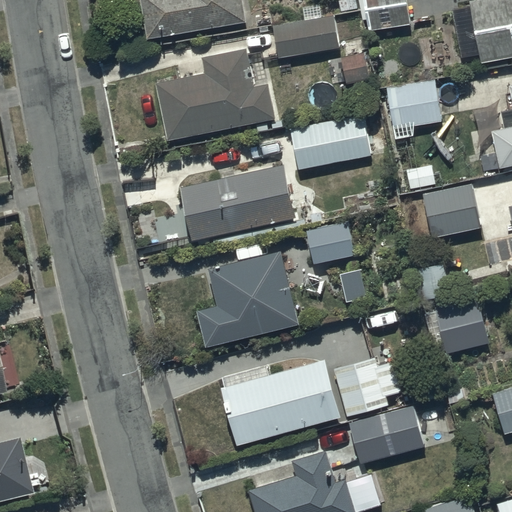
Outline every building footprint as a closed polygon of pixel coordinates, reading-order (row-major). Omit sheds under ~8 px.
[(136,0),(142,38),(242,21),(238,0),(136,0)] [(407,24),(403,0),(360,0),(365,30),(407,24)] [(476,62),(511,54),(511,0),(463,0),(464,5),(448,9),(457,56),(473,53),(476,62)] [(273,25),(279,58),(341,48),(335,14),(273,25)] [(201,72),(151,83),(162,139),(270,116),(263,82),(250,85),(242,47),(198,57),(201,72)] [(362,52),(337,57),(341,83),(367,79),(362,52)] [(383,88),(390,129),(442,120),(435,79),(383,88)] [(477,154),(481,170),(511,163),(511,82),(505,85),(511,119),(511,125),(489,130),(493,151),(477,154)] [(359,111),(286,126),(295,170),(368,155),(359,111)] [(177,199),(187,240),(292,216),(281,165),(171,190),(171,184),(135,189),(137,203),(177,199)] [(433,186),(429,165),(404,170),(408,191),(433,186)] [(419,192),(427,237),(476,228),(468,184),(419,192)] [(192,308),(201,346),(295,323),(277,250),(203,268),(212,304),(192,308)] [(452,289),(446,262),(415,269),(421,296),(452,289)] [(336,274),(342,300),(363,296),(358,269),(336,274)] [(430,297),(441,353),(487,344),(475,287),(430,297)] [(331,368),(343,415),(383,405),(380,396),(399,391),(391,360),(372,365),(370,357),(331,368)] [(214,388),(229,444),(336,417),(321,359),(214,388)] [(511,386),(488,393),(501,435),(511,431),(511,386)] [(344,423),(354,462),(425,444),(414,404),(344,423)] [(0,498),(26,492),(11,436),(0,439),(0,498)] [(293,474),(244,489),(251,511),(364,511),(352,473),(331,480),(322,450),(288,460),(293,474)] [(414,509),(414,511),(471,511),(466,494),(414,509)]
